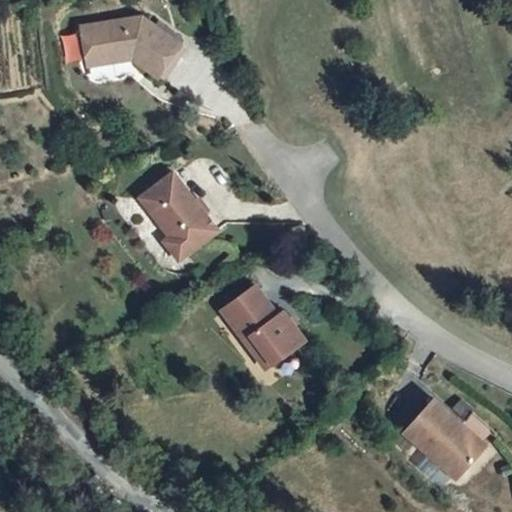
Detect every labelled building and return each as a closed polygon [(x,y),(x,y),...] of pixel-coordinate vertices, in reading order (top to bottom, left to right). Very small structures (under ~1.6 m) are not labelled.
[(142,15),(81,25),(89,67),(135,59),(158,76),(181,43),(142,15)] [(174,177),(139,203),(169,243),(183,263),(218,237),(174,177)] [(169,243),(163,247),(177,267),(183,263),(169,243)] [(273,317),(249,289),(218,312),(251,357),(258,352),(269,366),(301,342),(279,313),(273,317)] [(258,352),(251,357),(262,371),(269,366),(258,352)] [(458,427),(430,401),(400,435),(453,481),(493,436),(469,415),(458,427)]
